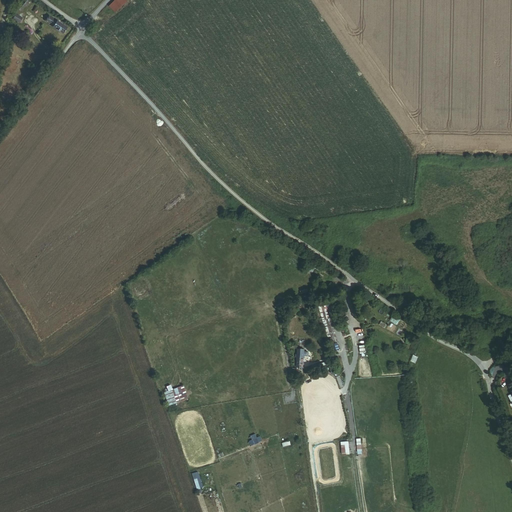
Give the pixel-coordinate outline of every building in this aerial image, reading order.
[(18,8),(25,0),(22,0),(16,7),(18,8)] [(31,0),(25,0),(18,8),(22,12),(31,0)] [(127,1),(125,0),(115,0),(109,6),(115,13),(127,1)] [(23,18),(16,14),(14,19),(20,23),(23,18)] [(67,28),(49,16),(46,21),(63,34),(67,28)] [(309,263),(307,270),(314,272),(316,265),(309,263)] [(322,319),(327,337),(334,336),(327,302),(320,304),(324,319),(322,319)] [(393,315),(389,320),(396,325),(400,319),(393,315)] [(293,369),(304,370),(305,348),(294,347),(293,369)] [(183,385),(163,391),(168,405),(188,398),(183,385)] [(249,441),(251,445),(262,441),(260,436),(257,437),(256,434),(250,436),(252,440),(249,441)] [(197,493),(201,492),(200,488),(203,487),(198,471),(191,473),(197,493)]
